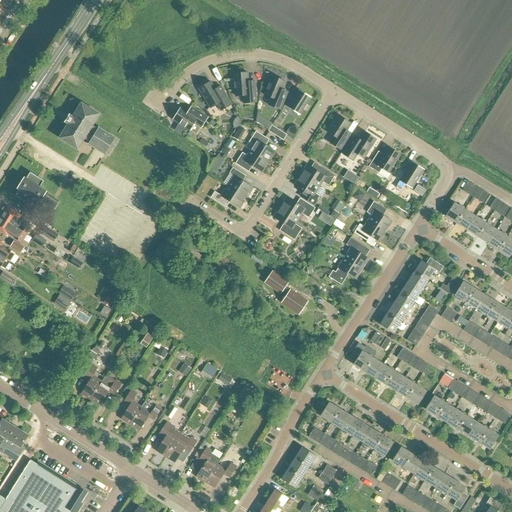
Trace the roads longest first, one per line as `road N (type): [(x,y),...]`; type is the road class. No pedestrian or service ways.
road 1 (residential): [(333,91),(246,232),(190,201),(169,232)]
road 2 (residential): [(323,373),(511,490)]
road 3 (residential): [(155,95),(163,99),(187,72),(230,54),(278,58),(333,91)]
road 4 (residential): [(323,373),(418,227)]
road 5 (residential): [(242,511),(323,373)]
road 6 (tertiary): [(0,384),(130,469)]
road 7 (residential): [(448,171),(436,155),(333,91)]
